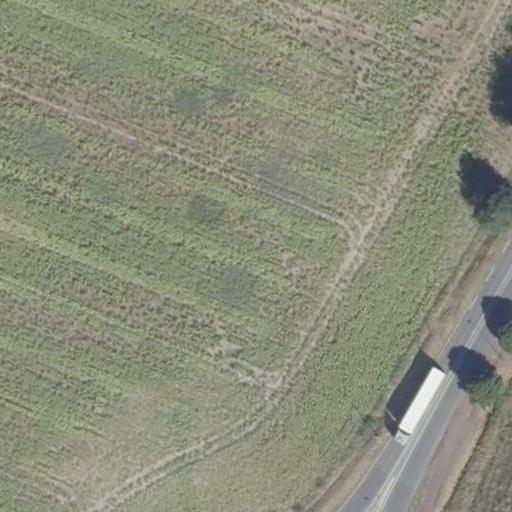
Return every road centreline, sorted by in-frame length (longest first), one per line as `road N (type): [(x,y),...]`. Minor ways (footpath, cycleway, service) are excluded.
road 1 (secondary): [(442,392),(357,511)]
road 2 (secondary): [(511,271),(442,392)]
road 3 (secondary): [(391,511),(442,392)]
